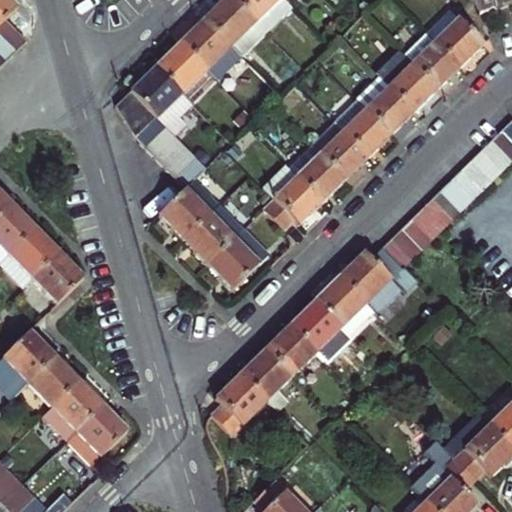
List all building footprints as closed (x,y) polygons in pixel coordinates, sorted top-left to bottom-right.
[(0,0),(0,27),(1,26),(18,10),(7,0),(0,0)] [(241,59),(243,60),(267,36),(233,0),(227,0),(205,22),(241,59)] [(280,0),(233,0),(267,36),(292,12),(282,1),(280,0)] [(492,10),(488,0),(473,0),(480,15),(492,10)] [(493,12),(511,4),(511,0),(488,0),(492,10),(493,12)] [(450,14),(427,37),(434,45),(457,22),(450,14)] [(241,59),(205,22),(180,46),(208,74),(216,83),(241,59)] [(482,48),(457,22),(434,45),(459,71),(482,48)] [(22,46),(1,26),(0,27),(0,40),(14,55),(22,46)] [(411,68),(434,45),(427,37),(403,60),(411,68)] [(0,40),(0,59),(4,64),(14,55),(0,40)] [(436,94),(459,71),(434,45),(411,68),(436,94)] [(208,74),(180,46),(156,70),(183,98),(208,74)] [(413,116),(436,94),(411,68),(403,60),(397,53),(375,76),(378,79),(413,116)] [(192,108),(183,98),(156,70),(131,95),(155,119),(164,129),(175,140),(186,129),(179,121),(192,108)] [(413,116),(378,79),(354,101),(357,104),(365,113),(390,138),(413,116)] [(131,95),(115,110),(133,140),(155,119),(131,95)] [(365,113),(357,104),(334,126),(343,135),(365,113)] [(390,138),(365,113),(343,135),(367,161),(390,138)] [(164,129),(155,119),(133,140),(143,150),(164,129)] [(511,124),(502,134),(511,143),(511,124)] [(343,135),(334,126),(310,148),(319,158),(343,135)] [(175,140),(164,129),(143,150),(153,161),(175,140)] [(511,164),(511,143),(502,134),(492,144),(511,164)] [(367,161),(343,135),(319,158),(344,184),(367,161)] [(185,150),(175,140),(153,161),(164,171),(185,150)] [(511,164),(492,144),(482,154),(502,174),(511,164)] [(196,161),(185,150),(164,171),(174,182),(196,161)] [(502,174),(482,154),(472,164),(492,184),(502,174)] [(344,184),(319,158),(297,180),(321,206),(344,184)] [(206,171),(196,161),(174,182),(184,192),(185,191),(194,183),(206,171)] [(482,194),(492,184),(472,164),(462,173),(482,194)] [(299,228),(321,206),(297,180),(286,169),(263,191),(273,202),(294,224),(299,228)] [(462,173),(452,183),(471,204),(482,194),(462,173)] [(210,217),(216,210),(218,208),(194,183),(185,191),(210,217)] [(442,193),(462,213),(471,204),(452,183),(442,193)] [(184,192),(157,218),(182,244),(210,217),(185,191),(184,192)] [(452,223),(462,213),(442,193),(432,203),(452,223)] [(0,216),(10,207),(0,196),(0,216)] [(294,224),(273,202),(262,213),(283,234),(294,224)] [(452,223),(432,203),(422,212),(441,233),(452,223)] [(10,207),(0,216),(0,248),(8,257),(34,232),(10,207)] [(216,210),(210,217),(182,244),(206,269),(234,242),(240,235),(216,210)] [(441,233),(422,212),(412,222),(431,243),(439,235),(441,233)] [(421,253),(431,243),(412,222),(401,232),(421,253)] [(8,257),(32,282),(58,256),(34,232),(8,257)] [(411,262),(421,253),(401,232),(392,242),(411,262)] [(246,254),(234,242),(206,269),(231,294),(259,267),(246,254)] [(411,262),(392,242),(381,252),(401,272),(404,269),(411,262)] [(259,267),(267,259),(254,246),(246,254),(259,267)] [(0,265),(8,257),(0,248),(0,265)] [(372,261),(365,254),(339,280),(373,314),(377,318),(402,293),(391,282),(401,272),(381,252),(372,261)] [(82,281),(58,256),(32,282),(56,306),(82,281)] [(8,257),(0,265),(0,269),(21,292),(32,282),(8,257)] [(402,293),(415,281),(404,269),(401,272),(391,282),(402,293)] [(348,339),(373,314),(339,280),(314,304),(348,339)] [(415,281),(402,293),(413,304),(426,292),(415,281)] [(314,304),(290,328),(317,356),(323,363),(348,339),(314,304)] [(292,380),(317,356),(290,328),(265,352),(292,380)] [(28,384),(55,358),(29,332),(3,359),(28,384)] [(292,380),(265,352),(241,377),(267,404),(277,414),(288,404),(278,394),(292,380)] [(80,383),(55,358),(28,384),(53,409),(80,383)] [(28,384),(3,359),(0,361),(0,385),(13,399),(28,384)] [(232,438),(267,404),(241,377),(215,402),(221,408),(211,417),(232,438)] [(80,383),(53,409),(44,417),(67,442),(76,433),(104,406),(80,383)] [(511,405),(488,429),(511,453),(511,405)] [(129,432),(104,406),(76,433),(101,459),(129,432)] [(441,454),(452,464),(473,486),(485,474),(490,480),(511,458),(511,453),(488,429),(477,418),(441,454)] [(443,472),(450,479),(423,504),(431,511),(473,511),(478,508),(465,493),(473,486),(452,464),(443,472)] [(0,498),(17,482),(7,472),(0,478),(0,498)] [(17,482),(0,498),(0,507),(4,511),(5,511),(26,492),(21,487),(17,482)] [(299,511),(272,484),(251,504),(259,511),(299,511)] [(27,511),(37,503),(26,492),(5,511),(27,511)] [(431,511),(423,504),(415,495),(398,511),(431,511)] [(46,511),(65,511),(72,505),(63,496),(46,511)] [(46,511),(37,503),(27,511),(46,511)]
